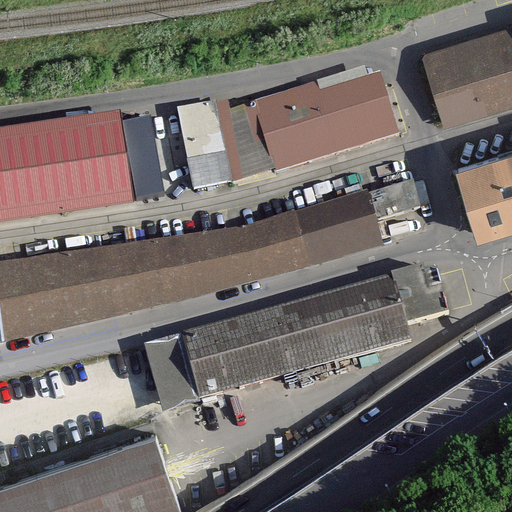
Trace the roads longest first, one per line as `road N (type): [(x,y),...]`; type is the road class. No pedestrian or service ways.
road 1 (motorway): [(511,329),(241,511)]
road 2 (motorway): [(321,511),(511,384)]
